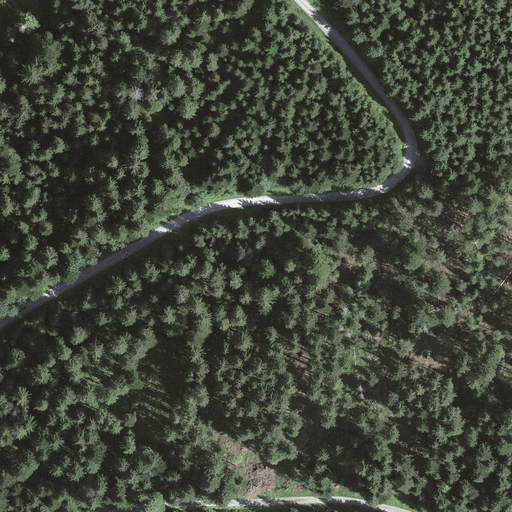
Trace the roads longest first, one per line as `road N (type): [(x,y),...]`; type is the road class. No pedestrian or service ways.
road 1 (unclassified): [(298,0),(407,130),(400,172),(359,194),(217,205),(0,323)]
road 2 (track): [(131,511),(331,497),(402,511)]
